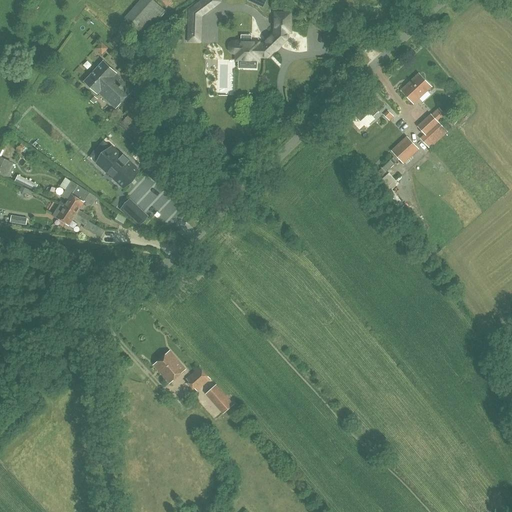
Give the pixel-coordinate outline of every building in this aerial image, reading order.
[(165,11),(153,0),(148,0),(129,22),(144,35),(165,11)] [(201,16),(221,2),(219,0),(202,0),(189,10),(188,41),(200,42),(201,16)] [(280,46),(280,44),(287,38),(287,32),(290,32),(290,14),(275,13),(275,33),(263,44),(259,44),(259,42),(256,42),(256,41),(252,41),(252,42),(235,42),(233,42),(231,44),(230,47),(230,50),(232,52),(235,53),(237,53),(237,60),(250,60),(250,61),(256,61),(256,60),(258,60),(258,56),(267,57),(274,51),(275,50),(277,49),(278,48),(279,47),(280,46)] [(117,73),(104,61),(84,81),(98,94),(99,93),(116,109),(133,90),(116,74),(117,73)] [(414,103),(431,87),(419,74),(402,90),(414,103)] [(94,104),(98,99),(91,93),(87,98),(94,104)] [(394,117),(387,111),(383,115),(389,121),(394,117)] [(140,144),(149,133),(129,115),(119,126),(140,144)] [(444,134),(439,129),(441,126),(438,123),(431,115),(418,126),(426,134),(421,139),(429,148),(444,134)] [(418,149),(407,137),(392,151),(403,163),(418,149)] [(133,178),(134,178),(133,177),(139,171),(128,162),(130,160),(129,160),(123,155),(124,155),(123,154),(122,156),(113,148),(98,164),(123,188),(129,182),(130,183),(130,182),(129,181),(133,178)] [(0,171),(4,174),(10,161),(0,155),(0,171)] [(401,163),(395,168),(402,175),(408,170),(401,163)] [(171,181),(159,169),(152,178),(164,189),(171,181)] [(35,191),(37,186),(17,176),(15,181),(35,191)] [(64,206),(89,221),(91,217),(79,209),(84,202),(81,200),(87,191),(71,181),(62,196),(68,200),(64,206)] [(139,208),(130,199),(122,208),(131,216),(140,224),(148,216),(139,208)] [(89,221),(64,206),(60,204),(53,215),(69,225),(74,218),(85,225),(84,227),(101,238),(105,231),(89,221)] [(126,222),(128,218),(117,212),(115,217),(116,217),(126,222)] [(11,215),(10,222),(26,224),(28,218),(11,215)] [(169,383),(185,369),(170,351),(154,365),(169,383)] [(210,379),(200,367),(187,379),(197,391),(210,379)]
